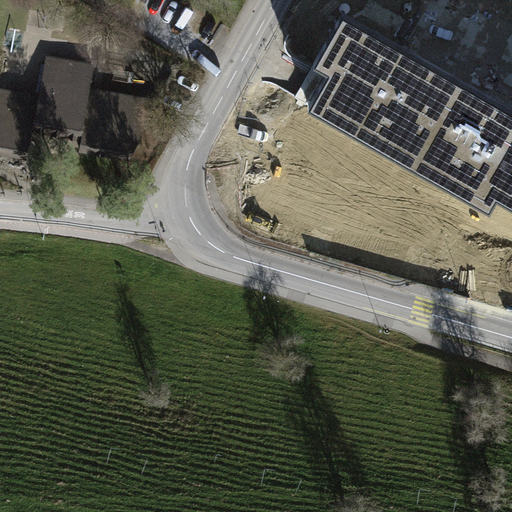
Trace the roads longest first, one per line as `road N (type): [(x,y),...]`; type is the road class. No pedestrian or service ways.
road 1 (residential): [(511,339),(220,251),(187,211)]
road 2 (residential): [(187,211),(192,154),(275,0)]
road 3 (residential): [(187,211),(149,221),(0,210)]
